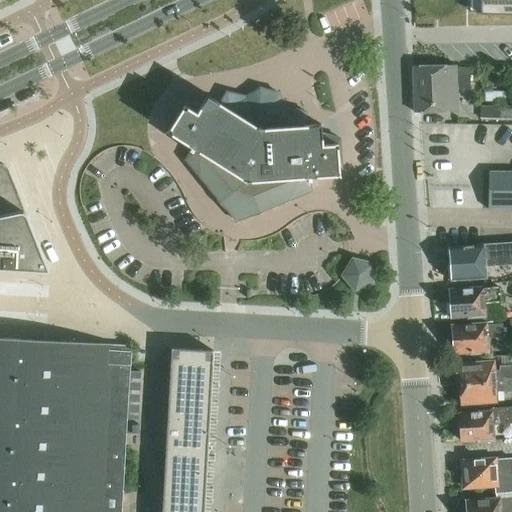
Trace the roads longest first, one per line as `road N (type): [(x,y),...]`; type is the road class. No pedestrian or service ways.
road 1 (residential): [(412,332),(394,20)]
road 2 (residential): [(412,332),(164,326),(155,318)]
road 3 (tertiary): [(0,94),(191,4)]
road 4 (residential): [(424,511),(412,332)]
road 5 (tertiary): [(123,0),(0,57)]
